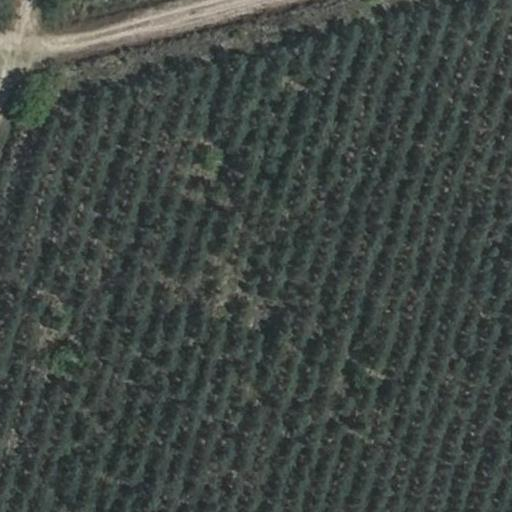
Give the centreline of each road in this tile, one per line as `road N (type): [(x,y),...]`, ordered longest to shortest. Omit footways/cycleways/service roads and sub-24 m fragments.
road 1 (track): [(0,48),(31,53),(235,0)]
road 2 (track): [(0,148),(47,0)]
